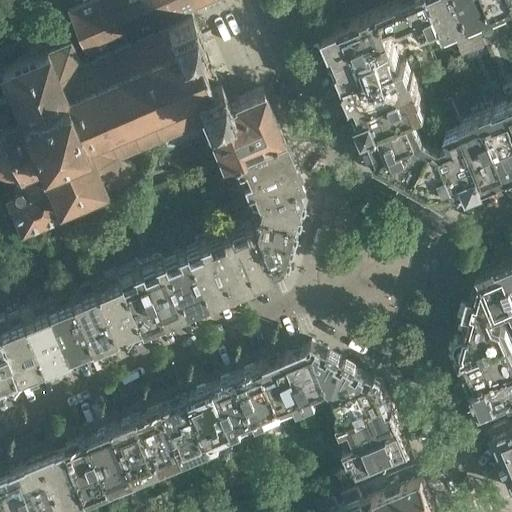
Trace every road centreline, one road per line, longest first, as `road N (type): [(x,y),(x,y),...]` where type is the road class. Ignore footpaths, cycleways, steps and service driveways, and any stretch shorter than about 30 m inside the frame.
road 1 (residential): [(0,426),(304,304)]
road 2 (residential): [(483,511),(415,354)]
road 3 (residential): [(342,171),(276,18)]
road 4 (residential): [(342,171),(304,304)]
road 5 (residential): [(415,354),(454,232)]
road 6 (residential): [(454,232),(342,171)]
road 7 (residential): [(304,304),(415,354)]
